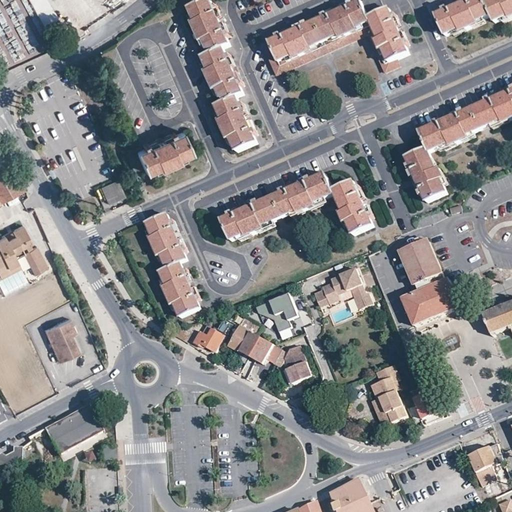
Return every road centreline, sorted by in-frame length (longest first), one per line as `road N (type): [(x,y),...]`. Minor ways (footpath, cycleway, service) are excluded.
road 1 (residential): [(511,49),(353,111),(336,127),(73,243)]
road 2 (residential): [(151,0),(0,91)]
road 3 (tertiary): [(0,111),(73,243)]
road 4 (tertiary): [(301,431),(170,365)]
road 5 (residential): [(0,436),(121,376)]
